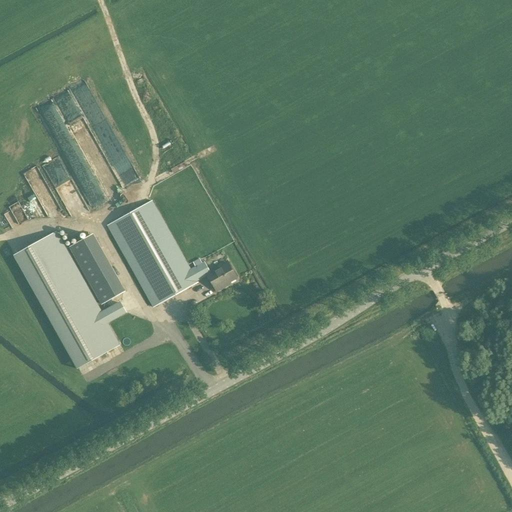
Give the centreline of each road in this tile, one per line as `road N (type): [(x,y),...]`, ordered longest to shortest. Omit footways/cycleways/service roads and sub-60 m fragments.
road 1 (tertiary): [(0,502),(511,219)]
road 2 (track): [(511,481),(456,374),(448,309),(425,268)]
